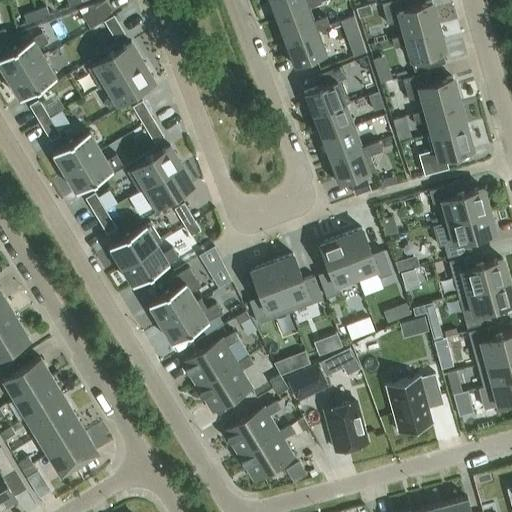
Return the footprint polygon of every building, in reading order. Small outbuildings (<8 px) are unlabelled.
[(267,0),(275,19),(308,7),(320,2),(319,0),(267,0)] [(398,35),(399,35),(437,25),(431,0),(408,7),(406,0),(387,0),(381,2),(386,23),(395,21),(398,35)] [(34,10),(37,17),(48,13),(45,6),(34,10)] [(275,19),(284,42),(316,29),(329,25),(325,15),(313,20),(308,7),(275,19)] [(37,17),(34,10),(23,14),(26,22),(37,17)] [(113,14),(103,20),(112,35),(122,29),(113,14)] [(353,15),(340,20),(346,37),(359,33),(353,15)] [(398,35),(390,37),(393,47),(406,43),(410,58),(413,70),(444,61),(441,50),(444,49),(437,25),(399,35),(398,35)] [(284,42),(292,65),(325,52),(316,29),(284,42)] [(41,31),(0,55),(0,66),(7,78),(43,56),(38,46),(47,40),(41,31)] [(129,41),(86,67),(98,86),(141,60),(129,41)] [(43,56),(7,78),(18,97),(55,75),(43,56)] [(141,60),(98,86),(99,87),(105,83),(111,93),(103,98),(108,107),(153,80),(141,60)] [(317,73),(321,84),(303,91),(311,114),(344,102),(344,103),(349,101),(340,79),(345,77),(341,64),(317,73)] [(458,100),(451,76),(429,82),(426,71),(402,77),(407,99),(420,95),(424,109),(424,110),(458,100)] [(465,124),(458,100),(424,110),(424,109),(411,112),(414,122),(427,119),(430,132),(431,133),(465,124)] [(40,101),(30,107),(39,122),(49,116),(40,101)] [(143,102),(133,108),(142,123),(152,117),(143,102)] [(311,114),(320,137),(353,125),(344,103),(344,102),(311,114)] [(49,116),(39,122),(48,137),(57,131),(49,116)] [(161,132),(152,117),(142,123),(151,138),(161,132)] [(471,148),(465,124),(431,133),(430,132),(426,134),(430,149),(417,152),(423,174),(447,167),(444,156),(471,148)] [(320,137),(328,160),(361,147),(361,146),(353,125),(320,137)] [(100,149),(88,129),(51,151),(63,171),(100,149)] [(361,147),(328,160),(337,183),(374,168),(369,154),(381,149),(378,140),(361,146),(361,147)] [(126,170),(137,190),(180,164),(168,144),(126,170)] [(105,158),(100,149),(63,171),(75,190),(121,163),(115,153),(105,158)] [(180,164),(137,190),(138,190),(140,189),(151,208),(192,183),(180,164)] [(365,176),(350,182),(354,194),(369,189),(365,176)] [(446,220),(488,209),(482,187),(455,194),(452,182),(428,189),(431,202),(434,201),(440,223),(447,221),(446,220)] [(105,209),(96,194),(86,200),(95,215),(105,209)] [(185,204),(175,210),(184,225),(194,219),(185,204)] [(114,224),(105,209),(95,215),(104,230),(114,224)] [(440,223),(431,225),(437,245),(443,243),(446,256),(471,249),(467,238),(494,231),(488,209),(446,220),(447,221),(440,223)] [(388,232),(401,230),(398,214),(386,216),(388,232)] [(194,219),(184,225),(190,235),(200,229),(194,219)] [(119,264),(160,239),(148,220),(108,245),(119,264)] [(378,277),(391,272),(382,248),(371,253),(361,227),(339,235),(356,280),(376,272),(378,277)] [(336,287),(356,280),(339,235),(318,243),(328,269),(317,273),(325,296),(338,292),(336,287)] [(161,240),(160,239),(119,264),(131,284),(177,256),(171,246),(162,251),(156,243),(161,240)] [(289,310),(322,298),(313,274),(302,279),(292,253),(271,261),(289,310)] [(447,260),(457,293),(507,279),(501,257),(475,265),(471,253),(447,260)] [(257,322),(289,310),(271,261),(249,269),(259,295),(248,299),(257,322)] [(159,322),(200,297),(199,297),(195,299),(190,290),(199,284),(187,265),(166,278),(171,288),(147,302),(159,322)] [(511,296),(507,279),(457,293),(466,327),(490,320),(487,308),(511,301),(511,296)] [(206,307),(200,297),(159,322),(171,341),(221,311),(215,301),(206,307)] [(5,299),(0,302),(0,327),(16,318),(5,299)] [(399,301),(402,317),(413,315),(410,299),(399,301)] [(420,315),(403,319),(406,332),(441,324),(436,300),(417,305),(420,315)] [(249,316),(244,310),(234,316),(238,323),(249,316)] [(16,318),(0,327),(0,353),(27,337),(16,318)] [(467,330),(476,364),(511,353),(511,330),(494,335),(491,323),(467,330)] [(233,330),(182,360),(197,385),(236,361),(235,361),(226,345),(238,338),(233,330)] [(351,344),(327,356),(333,366),(356,354),(351,344)] [(278,358),(283,372),(314,361),(309,347),(278,358)] [(212,409),(250,386),(240,369),(252,361),(248,353),(235,361),(236,361),(197,385),(212,409)] [(511,353),(476,364),(482,386),(491,383),(491,382),(511,376),(511,353)] [(51,375),(39,356),(3,378),(14,397),(51,375)] [(316,361),(286,376),(298,399),(328,385),(316,361)] [(397,432),(431,423),(426,405),(429,400),(429,398),(440,395),(434,372),(418,376),(418,375),(384,384),(397,432)] [(273,386),(283,380),(279,373),(269,379),(273,386)] [(62,394),(51,375),(14,397),(25,416),(62,394)] [(491,383),(497,404),(511,400),(511,376),(491,382),(491,383)] [(283,380),(273,386),(277,393),(287,387),(283,380)] [(452,394),(458,414),(473,410),(467,389),(452,394)] [(73,412),(62,394),(25,416),(37,434),(73,412)] [(275,399),(224,429),(239,454),(277,430),(267,414),(280,406),(275,399)] [(354,399),(324,408),(335,449),(366,440),(354,399)] [(73,412),(37,434),(48,453),(85,431),(73,412)] [(302,415),(295,419),(301,430),(308,426),(302,415)] [(277,430),(239,454),(253,478),(292,454),(282,437),(294,430),(289,422),(277,430)] [(14,432),(9,425),(0,431),(0,433),(3,439),(14,432)] [(96,450),(85,431),(48,453),(59,472),(96,450)] [(0,506),(15,497),(1,474),(13,467),(0,444),(0,506)] [(21,469),(32,463),(28,455),(17,462),(21,469)] [(32,463),(21,469),(25,476),(36,469),(32,463)] [(470,511),(466,496),(442,503),(444,511),(470,511)] [(419,511),(444,511),(442,503),(418,509),(419,511)]
